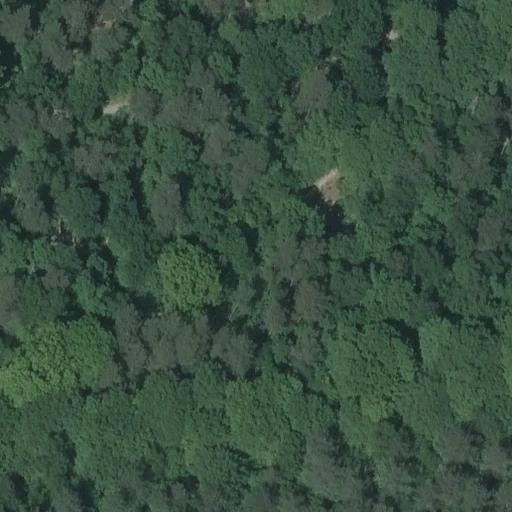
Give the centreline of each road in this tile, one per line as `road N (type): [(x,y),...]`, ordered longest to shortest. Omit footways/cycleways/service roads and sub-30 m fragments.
road 1 (track): [(439,32),(413,70),(204,284),(111,343),(25,432),(0,478)]
road 2 (track): [(0,113),(511,21)]
road 3 (track): [(0,482),(511,394)]
